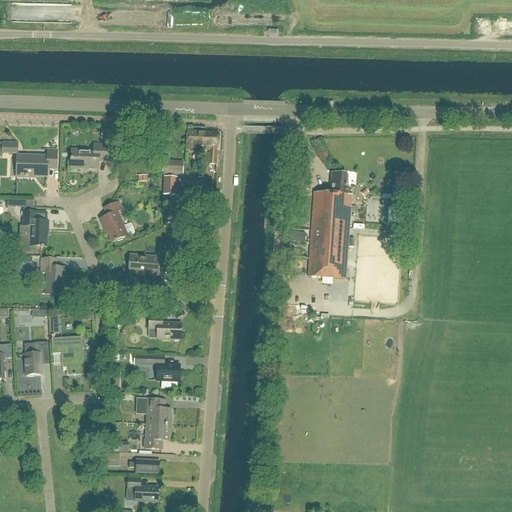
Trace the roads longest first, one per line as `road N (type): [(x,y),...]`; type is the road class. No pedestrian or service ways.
road 1 (unclassified): [(511,46),(0,34)]
road 2 (track): [(255,511),(282,155),(296,131)]
road 3 (tertiary): [(511,114),(240,110)]
road 4 (tertiary): [(0,101),(230,109)]
road 5 (unclassified): [(202,511),(218,300)]
road 6 (residential): [(218,300),(103,294),(69,206)]
road 7 (unclassified): [(218,300),(230,109)]
